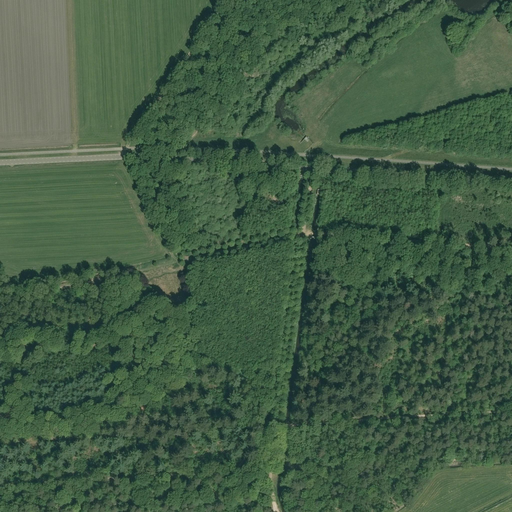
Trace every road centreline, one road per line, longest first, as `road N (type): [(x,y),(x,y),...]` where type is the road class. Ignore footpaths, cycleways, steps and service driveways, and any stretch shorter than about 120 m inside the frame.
road 1 (tertiary): [(511,184),(126,157)]
road 2 (track): [(303,235),(275,425),(270,480),(277,511)]
road 3 (track): [(242,427),(239,464),(0,480)]
road 4 (track): [(511,409),(242,427)]
road 5 (track): [(242,427),(0,439)]
road 6 (track): [(303,235),(511,250)]
road 7 (track): [(217,0),(218,11),(126,148)]
road 8 (tertiary): [(126,157),(0,163)]
